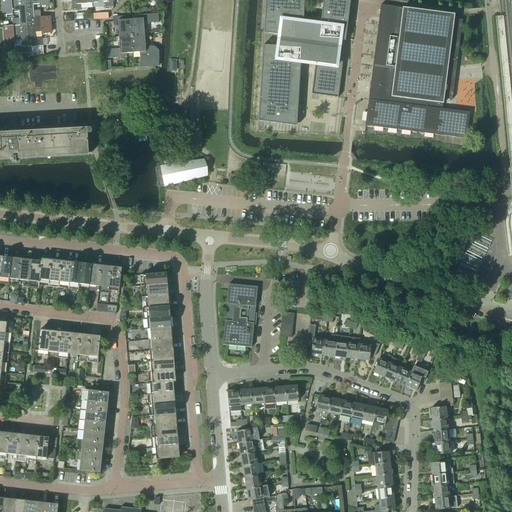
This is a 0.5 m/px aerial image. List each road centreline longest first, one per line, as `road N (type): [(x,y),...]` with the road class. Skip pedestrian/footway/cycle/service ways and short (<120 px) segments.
road 1 (residential): [(212,376),(316,369),(407,401),(415,416),(412,511)]
road 2 (residential): [(0,307),(116,326),(124,384),(115,491)]
road 3 (residential): [(198,483),(182,269)]
road 4 (tertiary): [(211,237),(0,214)]
road 5 (residential): [(0,240),(174,258),(182,269)]
road 6 (tertiary): [(475,308),(329,254)]
road 7 (residential): [(212,376),(205,291),(211,237)]
